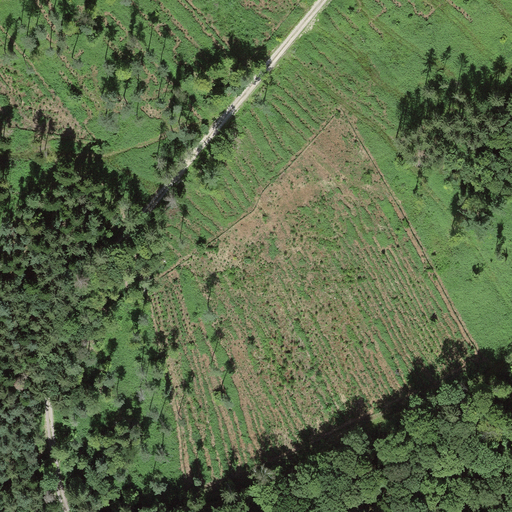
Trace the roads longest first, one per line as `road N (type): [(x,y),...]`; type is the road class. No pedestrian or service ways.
road 1 (track): [(323,0),(84,279),(52,341),(48,395),(68,511)]
road 2 (track): [(142,511),(265,484),(340,431),(474,386),(511,356)]
